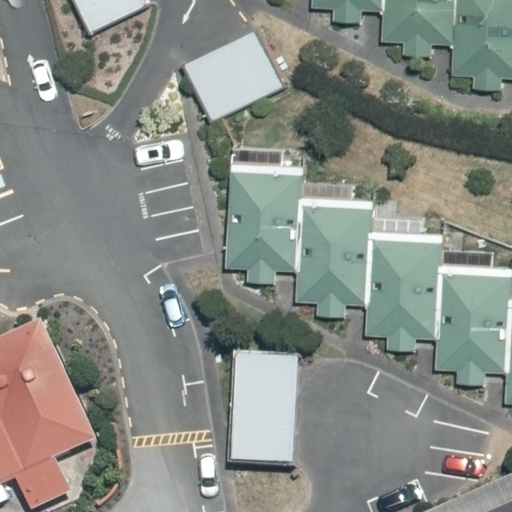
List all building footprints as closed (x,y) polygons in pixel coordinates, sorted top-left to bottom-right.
[(92,0),(49,0),(57,16),(92,0)] [(511,0),(315,0),(315,7),(338,8),(337,21),(364,22),(365,8),(388,9),(387,38),(407,39),(407,51),(435,52),(436,38),(457,39),(455,88),(509,90),(510,78),(511,78),(511,0)] [(224,20),(160,52),(181,92),(244,61),(224,20)] [(289,142),(237,140),(234,266),(250,267),(250,283),(283,284),(284,268),(302,269),(302,302),(320,302),(319,314),(350,315),(350,302),(370,303),(369,336),(394,337),(394,346),(423,347),(423,337),(441,338),(441,369),(449,369),(449,382),(497,383),(496,398),(511,398),(511,272),(449,271),(450,237),(378,235),(379,202),(309,200),(309,168),(289,167),(289,142)] [(0,486),(100,442),(47,326),(0,347),(0,486)] [(262,350),(205,346),(197,449),(255,453),(262,350)]
